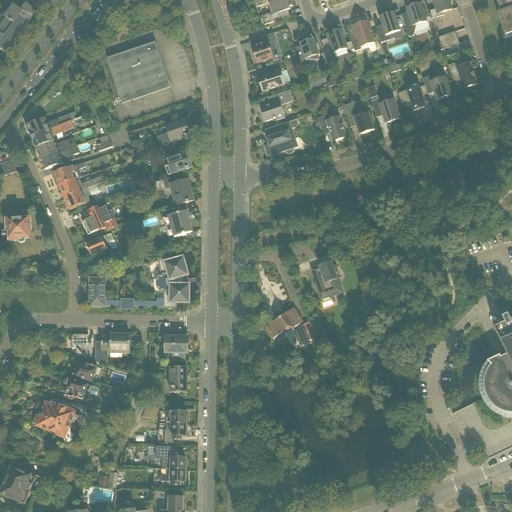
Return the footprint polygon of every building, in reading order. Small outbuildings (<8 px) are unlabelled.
[(253,0),(257,8),(269,4),(279,0),(253,0)] [(260,18),(263,26),(290,17),(287,8),(293,6),(290,0),(279,0),(269,4),(272,14),(260,18)] [(436,10),(430,12),(432,20),(444,16),(443,13),(453,10),(451,5),(452,4),(451,0),(449,0),(432,0),(436,10)] [(497,14),(505,38),(511,35),(511,0),(497,0),(501,13),(497,14)] [(12,6),(4,16),(2,14),(0,17),(0,22),(2,24),(0,25),(0,51),(3,54),(35,12),(24,4),(19,11),(12,6)] [(408,13),(401,15),(409,38),(414,36),(415,34),(427,30),(428,25),(421,4),(406,9),(408,13)] [(401,32),(396,18),(394,13),(379,18),(383,28),(377,30),(381,44),(394,39),(393,34),(401,32)] [(377,50),(370,27),(368,21),(353,26),(355,32),(349,34),(352,43),(354,50),(355,52),(362,50),(362,52),(369,49),(371,53),(373,53),(376,52),(377,50)] [(351,51),(354,50),(352,43),(346,45),(341,30),(327,35),(328,39),(322,41),(328,59),(332,58),(334,54),(347,49),(351,51)] [(443,50),(460,45),(456,32),(439,38),(440,43),(443,50)] [(273,34),(260,39),(262,45),(252,48),(257,65),(272,60),(273,59),(268,43),(275,41),(273,34)] [(319,62),(320,57),(314,39),(312,36),(301,44),(300,44),(301,47),(295,48),(294,48),(299,63),(307,61),(319,62)] [(445,58),(472,49),(469,42),(460,45),(443,50),(445,58)] [(155,44),(108,60),(123,103),(170,88),(155,44)] [(282,62),(280,57),(273,59),(272,60),(274,65),(281,63),(282,62)] [(455,86),(462,84),(464,90),(477,85),(470,64),(461,67),(460,62),(448,66),(455,86)] [(267,67),(268,69),(269,74),(258,78),(263,93),(285,86),(280,72),(284,70),(281,63),(274,65),(267,67)] [(391,74),(400,71),(398,65),(389,68),(391,74)] [(353,71),(354,78),(361,76),(360,69),(353,71)] [(77,84),(73,75),(67,74),(66,82),(77,84)] [(437,101),(452,96),(445,77),(437,80),(436,75),(423,79),(428,95),(434,93),(437,101)] [(337,86),(334,78),(330,80),(330,81),(330,82),(330,83),(329,83),(328,84),(329,88),(337,86)] [(378,97),(374,87),(368,89),(371,99),(378,97)] [(426,108),(419,87),(398,94),(402,104),(410,101),(414,112),(426,108)] [(93,99),(89,90),(84,92),(88,102),(93,99)] [(290,91),(264,100),(266,107),(263,108),(265,113),(262,114),(265,123),(276,119),(276,121),(285,118),(281,106),(293,102),(290,91)] [(386,125),(400,120),(394,100),(386,103),(384,98),(371,102),(376,116),(382,114),(386,125)] [(355,123),(360,136),(375,131),(369,113),(361,116),(357,103),(343,107),(349,125),(355,123)] [(37,107),(24,121),(26,127),(41,110),(37,107)] [(26,127),(27,128),(31,138),(71,122),(75,120),(73,114),(57,120),(47,124),(45,119),(26,127)] [(322,131),(323,133),(329,131),(333,143),(347,138),(339,117),(330,120),(329,116),(318,119),(319,123),(322,131)] [(161,129),(166,145),(191,136),(186,121),(161,129)] [(294,151),(294,149),(298,148),(292,130),(295,129),(297,128),(298,126),(298,125),(297,121),(266,131),(271,145),(265,147),(268,157),(285,152),(286,153),(288,154),(290,155),(292,154),(293,153),(294,151)] [(31,138),(36,148),(54,142),(52,137),(74,129),(71,122),(31,138)] [(41,160),(76,147),(73,140),(56,146),(54,142),(36,148),(41,160)] [(112,148),(110,141),(97,145),(100,152),(112,148)] [(148,142),(135,147),(136,149),(140,158),(152,155),(148,142)] [(45,171),(75,161),(74,157),(79,155),(76,147),(41,160),(45,171)] [(140,158),(136,149),(131,151),(134,160),(140,158)] [(172,175),(184,171),(186,170),(187,171),(189,170),(189,169),(193,168),(188,153),(167,160),(172,175)] [(0,178),(18,173),(15,163),(0,167),(0,178)] [(83,178),(77,166),(73,167),(54,174),(56,180),(55,180),(55,181),(57,186),(58,186),(59,186),(75,180),(76,181),(83,178)] [(102,183),(100,178),(82,186),(80,181),(76,182),(76,181),(75,180),(59,186),(60,190),(59,192),(60,195),(63,195),(64,199),(88,189),(102,183)] [(166,195),(173,193),(176,206),(186,203),(187,204),(189,203),(194,201),(188,181),(177,184),(175,179),(163,182),(156,184),(158,193),(165,191),(166,195)] [(90,202),(88,197),(91,196),(88,189),(64,199),(65,200),(63,202),(65,205),(67,206),(70,211),(90,202)] [(93,195),(95,202),(102,199),(99,193),(93,195)] [(118,228),(115,220),(116,220),(112,211),(108,212),(105,206),(110,204),(107,199),(95,204),(97,209),(89,212),(92,219),(83,223),(88,236),(97,232),(98,232),(106,229),(107,232),(118,228)] [(192,233),(192,232),(191,232),(186,213),(187,213),(187,212),(180,215),(180,214),(169,217),(175,238),(185,235),(192,233)] [(22,217),(18,217),(14,217),(14,215),(6,216),(7,230),(29,229),(29,230),(31,229),(30,215),(22,216),(22,217)] [(10,240),(10,242),(18,241),(20,244),(24,243),(26,241),(25,239),(29,239),(29,230),(29,229),(7,230),(1,230),(2,240),(10,240)] [(112,250),(117,248),(111,235),(102,239),(87,246),(92,258),(91,258),(91,259),(92,258),(112,250)] [(139,255),(137,249),(136,247),(132,248),(129,249),(132,257),(139,255)] [(164,292),(165,292),(165,300),(159,299),(159,302),(105,301),(105,281),(91,281),(91,307),(123,307),(123,309),(133,309),(133,307),(176,308),(176,303),(188,303),(189,287),(185,287),(185,284),(186,284),(185,279),(184,279),(183,276),(187,275),(183,260),(171,263),(169,259),(145,265),(145,266),(159,262),(163,277),(162,277),(161,278),(160,278),(159,279),(159,280),(158,281),(158,283),(158,284),(158,285),(158,286),(158,287),(158,288),(159,289),(160,290),(161,290),(162,291),(163,292),(164,292)] [(336,267),(333,268),(331,264),(332,264),(332,263),(319,268),(324,282),(318,284),(314,273),(313,273),(317,284),(315,285),(321,301),(342,293),(335,274),(338,273),(336,267)] [(283,333),(285,336),(294,329),(302,324),(294,309),(266,328),(274,340),(283,333)] [(484,392),(487,399),(488,401),(489,403),(491,404),(492,406),(493,407),(495,409),(497,410),(498,411),(500,412),(502,413),(504,413),(506,414),(508,414),(510,415),(511,414),(511,321),(511,322),(506,312),(500,315),(505,325),(495,330),(507,356),(501,359),(500,357),(487,363),(491,367),(485,377),(484,382),(484,392)] [(294,329),(301,345),(317,339),(313,329),(314,328),(312,323),(310,323),(304,326),(303,326),(302,324),(294,329)] [(76,349),(76,356),(76,358),(84,358),(84,360),(92,362),(92,357),(92,344),(88,344),(88,335),(73,335),(73,349),(76,349)] [(108,366),(109,352),(130,352),(130,342),(139,342),(139,336),(130,336),(124,336),(124,338),(111,337),(111,336),(111,337),(102,337),(102,343),(96,343),(96,358),(96,363),(101,365),(108,366)] [(164,338),(164,345),(166,345),(166,354),(174,354),(174,362),(186,362),(186,354),(187,354),(188,338),(164,338)] [(73,377),(92,383),(98,385),(100,376),(106,378),(108,373),(104,372),(105,370),(97,368),(79,363),(84,365),(84,367),(77,365),(76,369),(73,368),(71,375),(74,376),(73,377)] [(171,369),(171,393),(177,393),(177,394),(180,394),(180,393),(187,393),(187,369),(171,369)] [(137,381),(137,374),(130,372),(128,378),(137,381)] [(65,396),(88,402),(91,395),(96,397),(98,396),(99,394),(99,393),(99,391),(98,389),(93,387),(77,382),(76,381),(75,381),(68,380),(67,380),(66,380),(65,381),(65,382),(64,383),(65,384),(65,385),(66,386),(65,393),(72,394),(71,397),(65,395),(65,396)] [(130,394),(126,408),(125,408),(123,416),(132,419),(135,411),(139,397),(130,394)] [(66,410),(66,409),(61,407),(60,408),(52,405),(51,407),(47,405),(38,426),(57,434),(56,435),(64,438),(74,414),(66,410)] [(167,419),(167,424),(167,425),(187,425),(187,423),(188,423),(188,416),(187,416),(187,413),(182,413),(182,410),(172,410),(172,413),(167,413),(167,419)] [(172,436),(172,439),(181,440),(181,437),(186,437),(186,434),(188,434),(188,426),(187,426),(187,425),(167,425),(167,431),(169,431),(169,436),(172,436)] [(165,470),(167,470),(171,470),(171,471),(186,471),(186,470),(187,470),(187,462),(186,462),(186,459),(184,459),(184,451),(177,451),(177,448),(157,447),(157,459),(165,459),(165,470)] [(7,462),(15,465),(17,460),(9,457),(7,462)] [(20,471),(13,468),(7,482),(31,492),(36,479),(19,472),(20,471)] [(186,472),(186,471),(171,471),(171,470),(167,470),(167,477),(161,476),(161,482),(170,483),(170,485),(181,486),(181,483),(186,483),(186,480),(187,480),(187,472),(186,472)] [(111,473),(110,478),(109,488),(109,489),(115,490),(118,474),(111,473)] [(99,487),(109,488),(110,478),(101,476),(99,487)] [(124,485),(126,477),(119,476),(117,484),(124,485)] [(7,482),(4,488),(3,488),(2,488),(1,488),(0,489),(0,494),(1,495),(25,505),(31,492),(7,482)] [(182,511),(183,499),(175,499),(169,498),(168,511),(182,511)]
